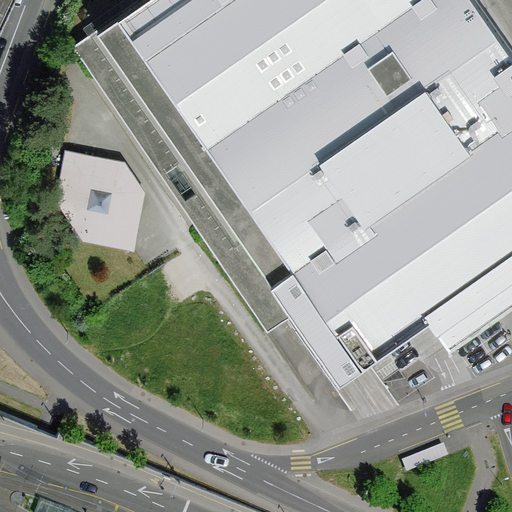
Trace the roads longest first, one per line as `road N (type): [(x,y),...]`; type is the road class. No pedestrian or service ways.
road 1 (unclassified): [(498,397),(345,458),(229,463)]
road 2 (primary): [(229,463),(102,396),(47,352),(26,322)]
road 3 (primary): [(172,511),(0,451)]
